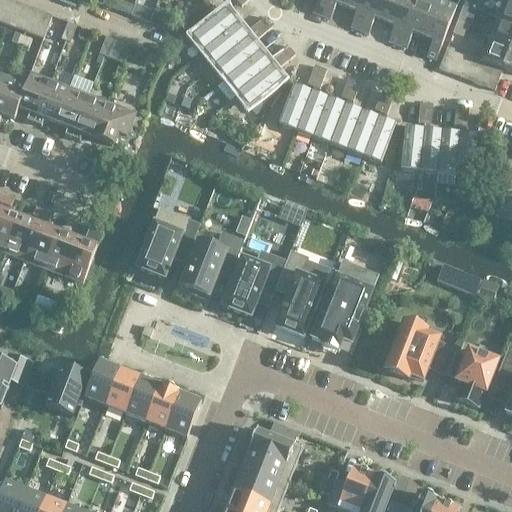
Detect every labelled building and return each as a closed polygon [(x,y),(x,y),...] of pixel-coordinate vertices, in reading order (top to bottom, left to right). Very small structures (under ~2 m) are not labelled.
[(234,0),(242,9),(250,2),(248,0),(234,0)] [(322,18),(329,0),(318,0),(313,15),(322,18)] [(329,0),(322,18),(331,22),(337,6),(347,10),(350,0),(329,0)] [(350,0),(347,10),(357,13),(351,30),(360,33),(372,0),(350,0)] [(394,0),(372,0),(360,33),(369,36),(375,20),(385,24),(394,0)] [(415,0),(394,0),(385,24),(395,28),(389,44),(397,47),(415,0)] [(436,2),(431,0),(415,0),(397,47),(407,51),(413,35),(422,38),(436,2)] [(0,23),(9,28),(18,5),(7,1),(0,17),(0,23)] [(436,62),(456,10),(436,2),(422,38),(434,43),(427,59),(436,62)] [(499,22),(511,27),(511,4),(506,2),(499,22)] [(9,28),(21,32),(29,10),(18,5),(9,28)] [(21,32),(32,36),(41,14),(29,10),(21,32)] [(193,39),(205,54),(237,27),(226,13),(193,39)] [(32,36),(44,41),(52,19),(41,14),(32,36)] [(273,30),(265,20),(257,26),(265,36),(273,30)] [(456,29),(466,33),(469,26),(458,22),(456,29)] [(491,42),(511,49),(511,27),(499,22),(491,42)] [(77,28),(68,25),(65,33),(74,37),(77,28)] [(265,36),(257,26),(250,33),(257,42),(265,36)] [(205,54),(216,68),(248,41),(237,27),(205,54)] [(466,33),(456,29),(453,35),(463,39),(466,33)] [(62,42),(63,42),(71,45),(74,37),(65,33),(62,42)] [(11,46),(19,49),(23,40),(14,37),(11,46)] [(31,43),(23,40),(19,49),(28,53),(31,43)] [(106,40),(103,48),(111,52),(108,60),(122,65),(128,48),(106,40)] [(227,81),(260,55),(248,41),(216,68),(227,81)] [(511,49),(491,42),(483,63),(493,67),(504,71),(511,73),(511,49)] [(100,56),(108,60),(111,52),(103,48),(100,56)] [(296,58),(287,48),(280,54),(288,64),(296,58)] [(448,50),(440,72),(451,76),(459,54),(448,50)] [(288,64),(280,54),(272,60),(280,70),(288,64)] [(462,80),(470,58),(459,54),(451,76),(462,80)] [(260,55),(227,81),(238,95),(271,69),(260,55)] [(154,68),(157,59),(149,56),(145,65),(154,68)] [(470,58),(462,80),(473,85),(481,63),(470,58)] [(481,63),(473,85),(484,89),(493,67),(483,63),(481,63)] [(493,67),(484,89),(495,93),(504,71),(493,67)] [(327,73),(315,68),(312,78),(324,82),(327,73)] [(283,84),(271,69),(238,95),(250,110),(283,84)] [(31,75),(26,87),(27,87),(18,111),(19,111),(30,115),(27,123),(34,126),(51,83),(31,75)] [(324,82),(312,78),(308,87),(320,91),(324,82)] [(0,122),(2,118),(14,122),(19,111),(18,111),(27,87),(26,87),(8,80),(0,100),(0,122)] [(361,86),(349,81),(345,91),(357,95),(361,86)] [(70,90),(55,85),(51,83),(34,126),(42,129),(45,121),(56,125),(70,90)] [(279,127),(297,134),(312,95),(294,88),(279,127)] [(56,125),(63,128),(68,130),(65,138),(72,141),(89,98),(70,90),(56,125)] [(357,95),(345,91),(342,100),(353,104),(357,95)] [(394,99),(382,94),(379,103),(391,108),(394,99)] [(314,141),(329,101),(312,95),(297,134),(314,141)] [(89,98),(72,141),(80,144),(83,136),(94,140),(108,105),(89,98)] [(330,147),(345,108),(329,101),(314,141),(330,147)] [(391,108),(379,103),(375,113),(387,117),(391,108)] [(136,116),(115,108),(108,105),(94,140),(114,148),(119,135),(127,139),(136,116)] [(433,107),(421,106),(420,116),(432,117),(433,107)] [(345,108),(330,147),(347,153),(362,114),(345,108)] [(469,111),(456,110),(455,120),(468,121),(469,111)] [(379,121),(362,114),(347,153),(364,160),(379,121)] [(432,117),(420,116),(419,126),(431,127),(432,117)] [(468,121),(455,120),(454,130),(467,131),(468,121)] [(396,127),(379,121),(364,160),(381,166),(396,127)] [(401,172),(420,174),(425,133),(406,131),(401,172)] [(442,135),(425,133),(420,174),(438,176),(442,135)] [(438,176),(455,178),(460,137),(442,135),(438,176)] [(460,137),(455,178),(474,180),(479,139),(460,137)] [(5,200),(0,213),(0,255),(5,257),(20,220),(9,216),(13,203),(5,200)] [(20,220),(5,257),(25,264),(44,214),(35,211),(31,224),(20,220)] [(58,234),(47,230),(52,217),(44,214),(25,264),(44,271),(58,234)] [(249,238),(266,246),(278,222),(261,214),(249,238)] [(238,232),(247,236),(253,220),(244,217),(238,232)] [(153,230),(136,274),(164,285),(172,264),(184,269),(198,232),(185,226),(180,240),(153,230)] [(57,276),(63,278),(71,281),(78,284),(83,286),(87,275),(97,250),(85,245),(85,244),(71,239),(63,236),(58,234),(44,271),(57,276)] [(243,244),(222,235),(216,250),(200,244),(182,288),(191,292),(190,296),(205,302),(206,298),(208,299),(220,269),(232,274),(243,244)] [(276,330),(303,340),(325,287),(301,277),(308,262),(291,255),(276,292),(288,297),(276,330)] [(242,260),(223,309),(251,320),(261,295),(272,300),(282,276),(242,260)] [(311,263),(307,273),(324,281),(329,270),(311,263)] [(336,279),(312,341),(322,345),(321,347),(339,354),(343,343),(356,348),(369,313),(366,312),(373,293),(336,279)] [(468,293),(464,304),(473,307),(477,296),(468,293)] [(390,360),(385,372),(409,382),(410,378),(423,383),(429,369),(446,376),(455,352),(438,345),(440,341),(439,340),(427,336),(428,334),(426,333),(405,325),(404,324),(403,326),(396,345),(391,343),(385,358),(390,360)] [(462,386),(456,401),(479,410),(484,395),(486,395),(499,364),(469,352),(467,357),(458,354),(448,378),(457,381),(456,384),(462,386)] [(33,366),(8,357),(5,365),(0,363),(0,410),(1,411),(11,385),(23,390),(33,366)] [(106,410),(120,373),(99,365),(85,401),(106,410)] [(89,379),(62,369),(56,385),(34,376),(29,390),(51,398),(46,409),(73,420),(78,408),(81,410),(86,396),(83,395),(89,379)] [(126,417),(140,381),(120,373),(106,410),(126,417)] [(146,425),(161,389),(140,381),(126,417),(146,425)] [(166,433),(181,397),(161,389),(146,425),(166,433)] [(187,442),(202,405),(181,397),(166,433),(187,442)] [(249,454),(285,468),(294,447),(257,432),(249,454)] [(30,454),(33,447),(21,442),(18,450),(30,454)] [(79,448),(67,443),(64,451),(76,455),(79,448)] [(249,454),(241,474),(278,488),(285,468),(249,454)] [(98,455),(95,462),(106,467),(109,459),(98,455)] [(120,464),(109,459),(106,467),(117,471),(118,471),(120,464)] [(57,474),(60,466),(49,462),(48,462),(46,469),(57,474)] [(71,471),(67,469),(60,466),(57,474),(68,478),(71,471)] [(100,482),(103,475),(92,470),(89,478),(100,482)] [(339,511),(360,511),(374,478),(354,470),(347,487),(336,483),(334,487),(330,498),(327,507),(338,511),(339,511)] [(138,471),(135,478),(147,483),(149,475),(138,471)] [(327,484),(334,487),(336,483),(339,476),(331,473),(327,484)] [(241,474),(233,494),(270,508),(278,488),(241,474)] [(112,487),(114,479),(103,475),(100,482),(112,487)] [(161,480),(149,475),(147,483),(158,487),(161,480)] [(398,511),(400,508),(389,504),(396,487),(374,478),(360,511),(398,511)] [(330,498),(334,487),(327,484),(322,495),(330,498)] [(0,511),(19,511),(27,493),(5,485),(0,498),(0,511)] [(140,498),(143,490),(132,486),(129,493),(140,498)] [(152,502),(155,495),(143,490),(140,498),(152,502)] [(42,511),(47,501),(27,493),(19,511),(42,511)] [(225,511),(268,511),(270,508),(233,494),(225,511)] [(434,511),(438,503),(418,495),(410,511),(400,508),(398,511),(434,511)] [(65,511),(67,509),(47,501),(42,511),(65,511)] [(459,511),(460,511),(440,504),(438,503),(434,511),(459,511)]
